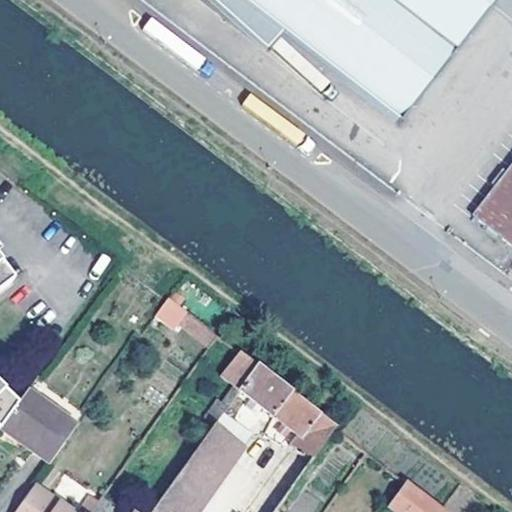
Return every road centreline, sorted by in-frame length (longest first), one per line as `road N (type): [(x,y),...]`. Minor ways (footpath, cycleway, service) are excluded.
road 1 (unclassified): [(82,0),(511,332)]
road 2 (unknown): [(398,244),(511,56)]
